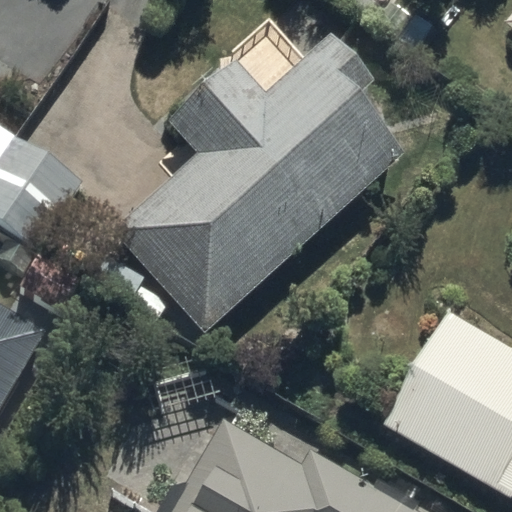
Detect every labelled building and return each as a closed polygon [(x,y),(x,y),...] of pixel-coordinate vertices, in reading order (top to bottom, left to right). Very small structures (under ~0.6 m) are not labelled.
[(175,180),(112,231),(202,342),(412,160),(365,97),(379,87),(339,34),(301,62),(274,26),(231,58),(236,65),(169,123),(184,141),(160,163),(175,180)] [(0,228),(37,254),(87,184),(0,123),(0,228)] [(0,430),(55,337),(0,304),(0,430)] [(511,342),(456,311),(393,426),(511,498),(511,342)] [(303,467),(222,424),(182,494),(173,490),(161,511),(417,511),(309,455),(303,467)]
